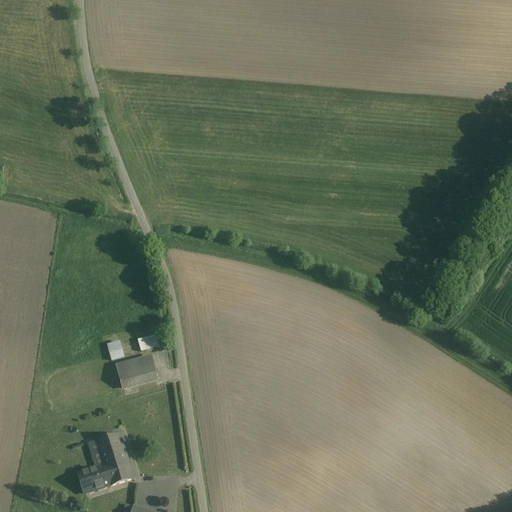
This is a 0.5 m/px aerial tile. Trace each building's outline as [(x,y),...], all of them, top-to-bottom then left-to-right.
[(157,323),(152,325),(155,336),(160,334),(157,323)] [(161,336),(141,339),(143,351),(163,348),(161,336)] [(115,362),(128,358),(124,342),(111,345),(115,362)] [(150,358),(117,367),(124,390),(157,381),(150,358)] [(120,435),(95,443),(103,466),(96,468),(79,474),(86,495),(134,480),(120,435)] [(103,466),(95,443),(88,445),(96,468),(103,466)]
